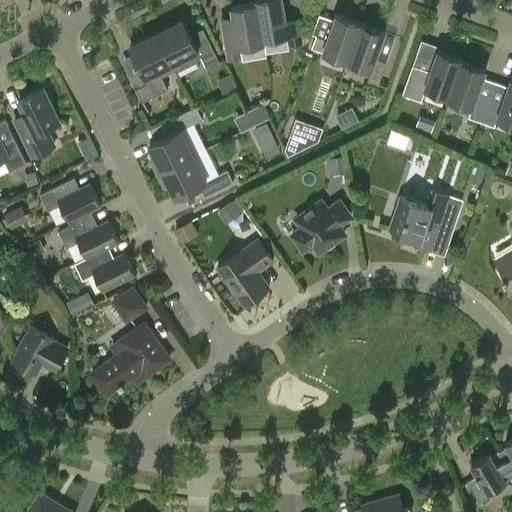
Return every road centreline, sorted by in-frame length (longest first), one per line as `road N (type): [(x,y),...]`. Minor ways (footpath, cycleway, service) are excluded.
road 1 (residential): [(237,353),(171,256),(56,30)]
road 2 (unclassified): [(511,372),(435,418),(378,440),(306,458),(204,468)]
road 3 (residential): [(511,354),(448,289),(370,279),(237,353)]
road 4 (unclassified): [(148,459),(92,449),(0,412)]
road 5 (residential): [(237,353),(170,410),(148,459)]
